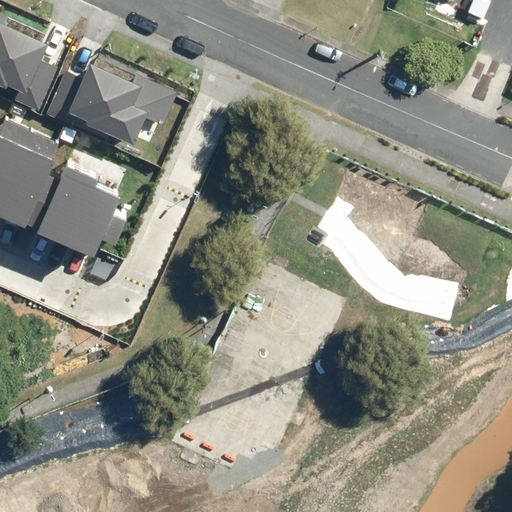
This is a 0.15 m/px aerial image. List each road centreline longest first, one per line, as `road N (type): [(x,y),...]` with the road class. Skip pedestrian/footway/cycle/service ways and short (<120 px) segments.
road 1 (residential): [(243,37),(126,294),(110,308),(81,305),(0,271)]
road 2 (residential): [(511,159),(243,37)]
